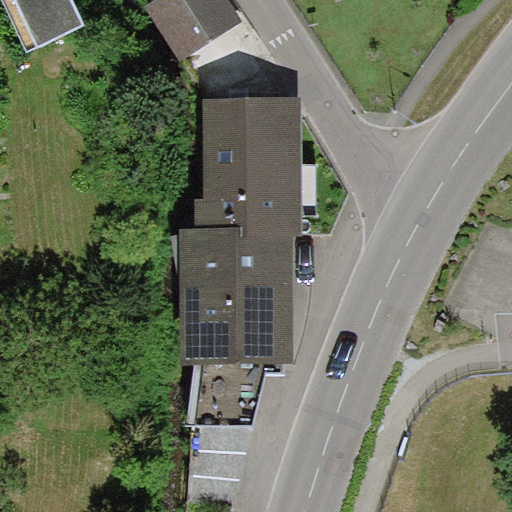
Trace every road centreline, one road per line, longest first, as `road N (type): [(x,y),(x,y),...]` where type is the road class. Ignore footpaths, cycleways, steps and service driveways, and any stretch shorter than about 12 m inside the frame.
road 1 (secondary): [(413,231),(354,356),(309,511)]
road 2 (residential): [(413,231),(258,0)]
road 3 (secondary): [(511,87),(413,231)]
